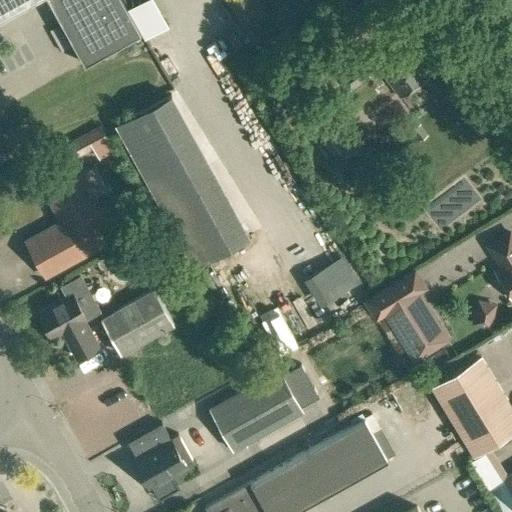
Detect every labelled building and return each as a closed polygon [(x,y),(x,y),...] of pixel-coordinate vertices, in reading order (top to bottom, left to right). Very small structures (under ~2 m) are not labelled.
[(0,0),(0,18),(32,0),(49,0),(56,11),(85,63),(140,32),(127,8),(122,0),(0,0)] [(226,0),(244,30),(269,15),(260,0),(226,0)] [(318,73),(338,59),(324,39),(304,53),(318,73)] [(400,97),(430,75),(407,43),(377,65),(400,97)] [(350,91),(370,76),(358,62),(337,77),(350,91)] [(114,149),(100,124),(67,142),(75,157),(93,148),(98,158),(114,149)] [(344,125),(330,136),(345,156),(359,145),(344,125)] [(419,125),(411,131),(419,141),(427,135),(419,125)] [(46,275),(116,236),(81,173),(46,193),(61,221),(26,239),(46,275)] [(511,234),(510,231),(489,245),(502,266),(496,270),(511,294),(511,234)] [(384,314),(413,361),(450,338),(422,291),(428,287),(416,267),(363,299),(376,320),(384,314)] [(120,352),(174,323),(154,288),(101,317),(120,352)] [(72,292),(37,311),(51,336),(62,331),(77,357),(99,345),(84,318),(86,317),(72,292)] [(491,328),(497,302),(478,298),(472,324),(491,328)] [(473,454),(511,429),(511,405),(481,355),(432,385),(473,454)] [(210,407),(233,449),(303,410),(300,404),(318,394),(299,361),(281,371),(280,368),(210,407)] [(292,511),(388,459),(364,417),(205,506),(208,511),(292,511)] [(161,421),(126,440),(136,457),(133,458),(149,486),(150,486),(171,474),(194,461),(178,433),(170,438),(161,421)] [(511,511),(511,474),(510,476),(491,446),(472,458),(505,511),(511,511)]
